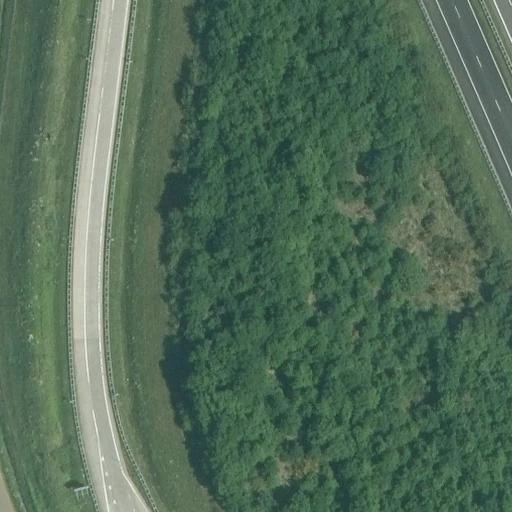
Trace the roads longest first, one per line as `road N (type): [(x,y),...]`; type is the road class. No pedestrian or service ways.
road 1 (motorway): [(120,0),(94,213),(93,318),(95,387),(128,511)]
road 2 (motorway): [(450,0),(511,142)]
